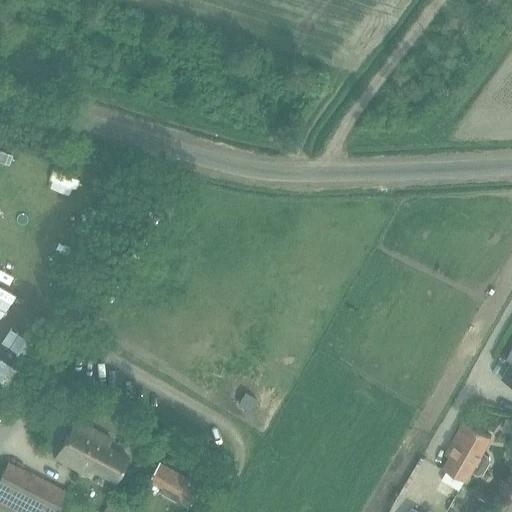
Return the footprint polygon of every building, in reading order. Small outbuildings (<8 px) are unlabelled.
[(152,0),(151,5),(182,9),(183,0),(152,0)] [(201,0),(192,16),(204,23),(216,0),(201,0)] [(254,0),(247,9),(272,30),(298,0),(254,0)] [(409,6),(401,0),(373,0),(364,13),(391,32),(409,6)] [(511,363),(502,379),(511,385),(511,349),(506,360),(511,363)] [(238,420),(250,425),(255,412),(243,407),(238,420)] [(76,421),(55,458),(90,478),(94,471),(115,482),(128,459),(107,447),(111,440),(76,421)] [(448,471),(442,481),(459,491),(465,481),(466,481),(491,437),(465,422),(453,443),(457,445),(444,468),(448,471)] [(8,463),(0,478),(0,502),(19,511),(55,511),(66,493),(8,463)] [(151,482),(193,505),(202,488),(160,465),(151,482)] [(111,511),(133,511),(138,504),(121,495),(111,511)]
